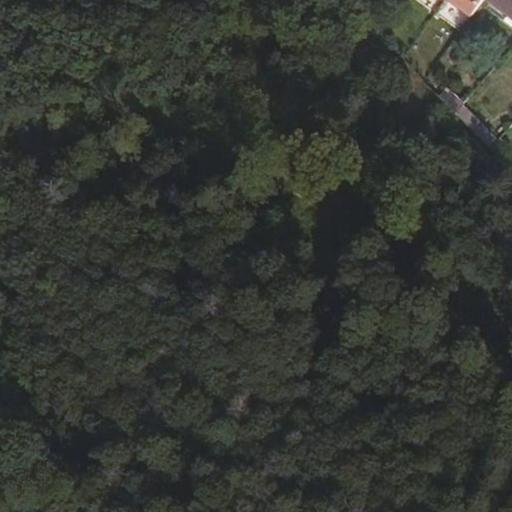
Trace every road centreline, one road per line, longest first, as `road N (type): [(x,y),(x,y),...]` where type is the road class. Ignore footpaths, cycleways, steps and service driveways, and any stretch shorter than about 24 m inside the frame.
road 1 (track): [(0,68),(184,141),(371,251),(511,413)]
road 2 (track): [(124,511),(67,455),(0,351)]
